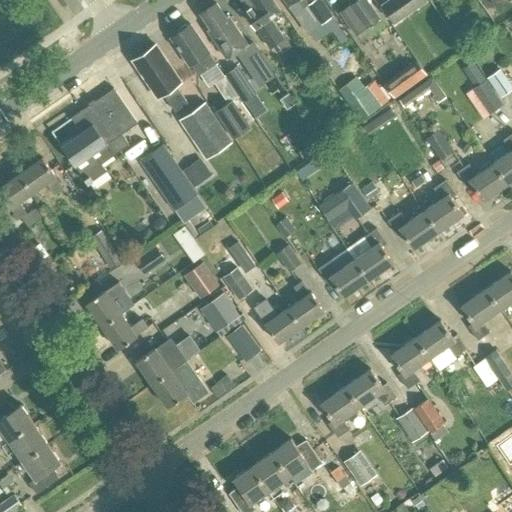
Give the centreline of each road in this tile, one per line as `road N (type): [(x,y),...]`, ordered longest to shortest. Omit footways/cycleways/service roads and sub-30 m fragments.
road 1 (residential): [(147,474),(511,221)]
road 2 (residential): [(147,474),(0,260)]
road 3 (tertiary): [(0,115),(118,34)]
